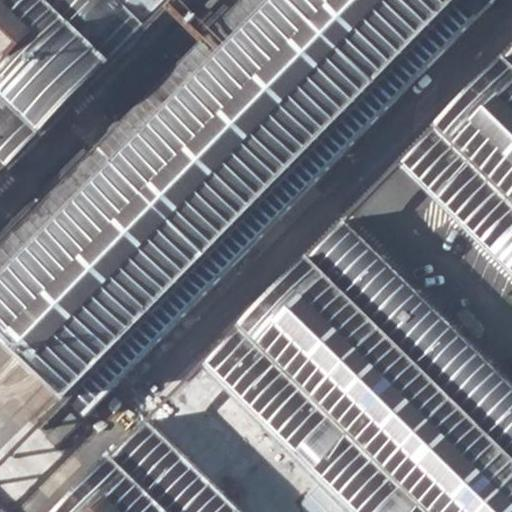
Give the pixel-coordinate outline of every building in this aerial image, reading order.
[(258,0),(0,263),(0,325),(94,418),(506,0),(258,0)] [(0,0),(0,190),(187,0),(0,0)] [(511,62),(406,172),(511,275),(511,62)] [(208,373),(350,511),(511,511),(511,392),(347,228),(208,373)] [(350,511),(208,373),(71,511),(350,511)]
